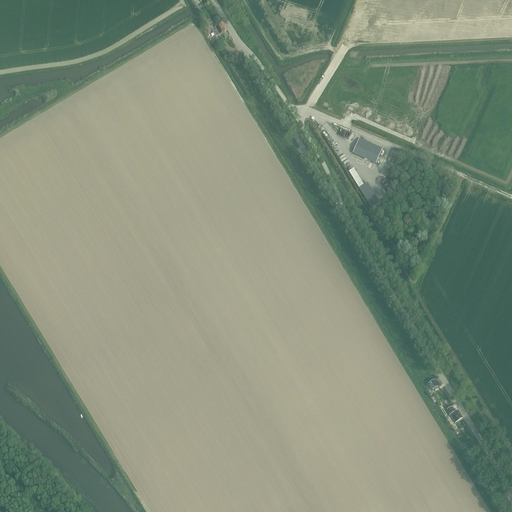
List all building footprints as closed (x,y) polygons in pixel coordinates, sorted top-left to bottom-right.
[(215,37),(218,36),(227,30),(223,23),(214,28),(216,30),(212,32),(215,37)] [(357,142),(352,154),(376,164),(381,153),(381,151),(358,141),(357,142)] [(390,157),(389,157),(390,157),(401,162),(404,153),(393,149),(392,151),(390,155),(390,156),(390,157)] [(344,155),(339,158),(348,171),(353,168),(344,155)] [(367,185),(358,189),(362,195),(370,190),(367,185)] [(379,203),(370,190),(362,195),(371,209),(379,203)] [(435,380),(428,384),(432,390),(434,389),(435,392),(440,389),(438,387),(439,386),(435,380)] [(447,410),(455,423),(463,419),(458,411),(455,412),(452,407),(447,410)]
